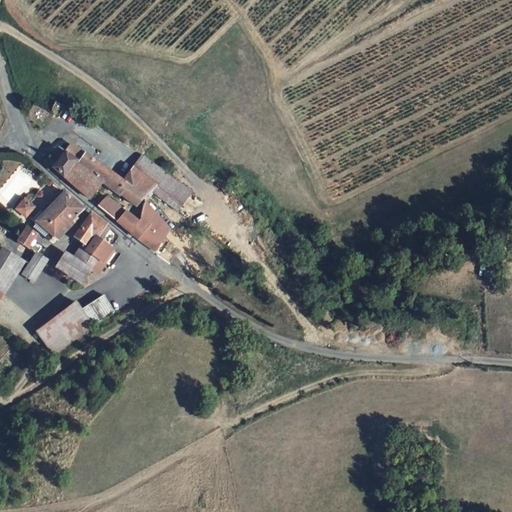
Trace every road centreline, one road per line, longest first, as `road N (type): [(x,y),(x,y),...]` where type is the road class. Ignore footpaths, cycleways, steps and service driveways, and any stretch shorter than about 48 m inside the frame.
road 1 (unclassified): [(23,138),(42,164),(147,254),(235,317),(288,343),(388,359),(511,362)]
road 2 (unknown): [(169,270),(26,310)]
